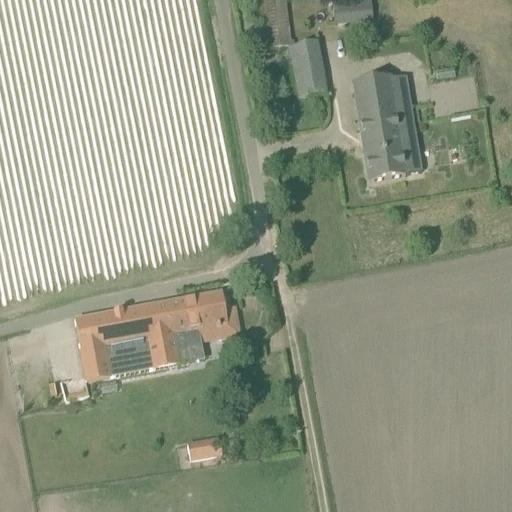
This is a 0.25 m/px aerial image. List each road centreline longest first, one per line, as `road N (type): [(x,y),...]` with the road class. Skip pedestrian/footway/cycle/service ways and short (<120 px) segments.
road 1 (residential): [(0,336),(245,276),(262,258),(218,0)]
road 2 (track): [(262,258),(281,298),(321,511)]
